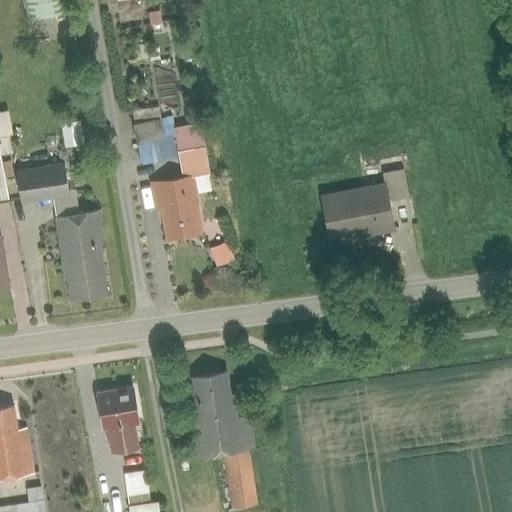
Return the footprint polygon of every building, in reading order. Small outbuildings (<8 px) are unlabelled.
[(64,0),(27,0),(30,16),(66,10),(64,0)] [(171,115),(137,121),(144,161),(178,156),(171,115)] [(83,118),(64,120),(66,144),(85,142),(83,118)] [(0,138),(0,194),(10,193),(0,139),(0,138)] [(213,167),(209,143),(182,148),(187,172),(198,170),(213,167)] [(411,191),(404,156),(383,160),(387,178),(390,195),(411,191)] [(77,162),(18,172),(24,207),(83,197),(77,162)] [(187,172),(158,177),(168,236),(209,229),(198,170),(187,172)] [(387,178),(320,192),(331,241),(397,227),(390,195),(387,178)] [(102,207),(62,214),(76,295),(116,288),(102,207)] [(0,237),(0,291),(9,290),(0,237)] [(215,262),(233,257),(227,238),(210,243),(215,262)] [(236,369),(197,376),(210,452),(230,449),(252,446),(259,444),(253,405),(242,407),(236,369)] [(137,384),(98,390),(104,425),(111,424),(115,447),(147,442),(137,384)] [(16,407),(0,409),(0,478),(39,472),(31,426),(19,428),(16,407)] [(238,503),(261,500),(252,446),(230,449),(238,503)] [(150,466),(128,469),(135,511),(136,511),(157,509),(150,466)] [(42,511),(40,497),(0,503),(0,511),(42,511)]
